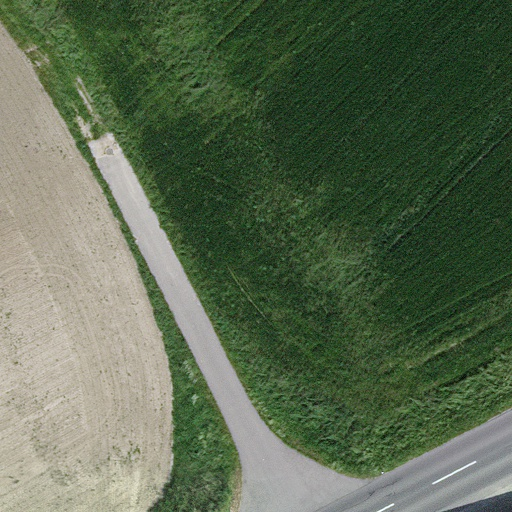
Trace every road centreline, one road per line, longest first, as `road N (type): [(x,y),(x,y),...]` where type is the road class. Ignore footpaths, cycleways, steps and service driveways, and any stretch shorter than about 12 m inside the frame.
road 1 (track): [(289,511),(33,0)]
road 2 (tertiary): [(511,442),(377,511)]
